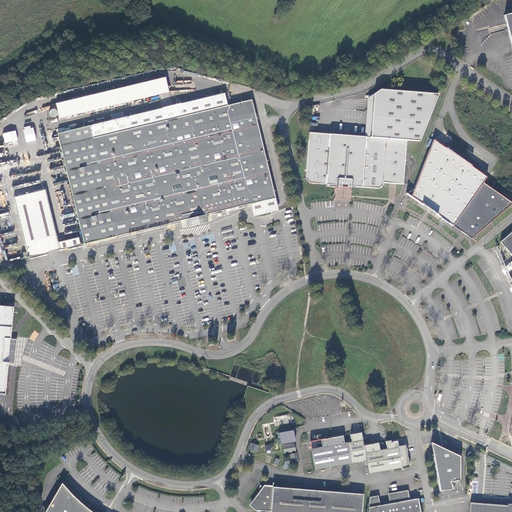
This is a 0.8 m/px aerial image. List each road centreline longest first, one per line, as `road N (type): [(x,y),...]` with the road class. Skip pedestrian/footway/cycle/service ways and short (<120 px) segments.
road 1 (unclassified): [(318,275),(286,140),(292,109),(364,89),(422,53),(451,60),(511,102)]
road 2 (unclassified): [(318,275),(273,301),(231,352),(144,342),(119,347),(94,367)]
road 3 (unclassified): [(236,455),(258,412),(308,391),(336,390),(366,415),(404,417)]
road 4 (unclassified): [(94,367),(88,405),(111,451),(160,480),(207,482)]
road 5 (unclassified): [(236,455),(292,478),(347,474),(369,481),(423,472)]
road 6 (unclassified): [(511,219),(409,304)]
road 7 (unclassified): [(94,367),(0,279)]
